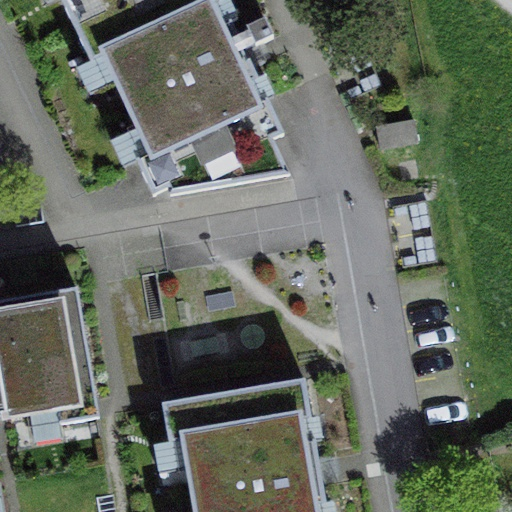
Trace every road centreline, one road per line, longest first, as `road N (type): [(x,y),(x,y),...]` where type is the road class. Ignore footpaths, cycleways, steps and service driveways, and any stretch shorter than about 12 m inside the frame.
road 1 (residential): [(398,511),(347,218)]
road 2 (residential): [(347,218),(67,252)]
road 3 (residential): [(0,94),(67,252)]
road 4 (residential): [(347,218),(298,58)]
